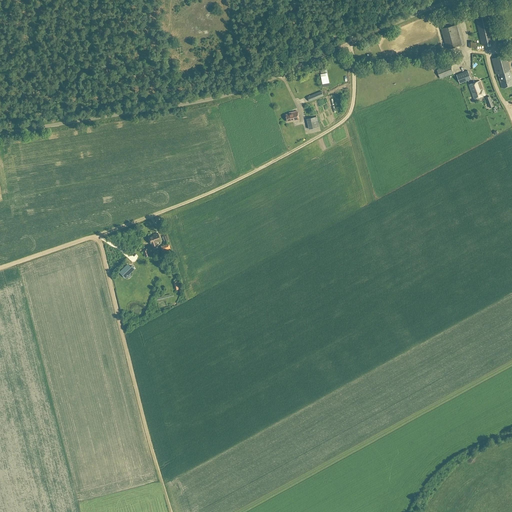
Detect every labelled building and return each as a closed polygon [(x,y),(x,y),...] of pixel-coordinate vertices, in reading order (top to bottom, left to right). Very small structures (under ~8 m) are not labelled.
[(494,42),(487,8),(473,11),(481,45),(494,42)] [(458,24),(441,29),(447,49),(464,45),(458,24)] [(505,49),(507,47),(509,45),(507,40),(503,39),(498,42),(499,47),(505,49)] [(496,75),(498,74),(502,88),(511,85),(511,77),(506,55),(492,59),(496,75)] [(437,70),(440,79),(453,73),(450,65),(437,70)] [(468,71),(456,75),(460,84),(471,79),(468,71)] [(480,81),(469,85),(474,99),(485,95),(483,89),(480,81)] [(323,96),(322,92),(322,91),(321,91),(307,97),(309,102),(323,96)] [(494,107),(490,96),(485,98),(489,108),(494,107)] [(289,113),(289,114),(286,115),(287,122),(294,120),(294,121),(299,120),(297,111),(289,113)] [(319,127),(317,117),(307,119),(309,129),(319,127)] [(148,237),(150,244),(151,243),(152,247),(157,245),(156,243),(160,241),(158,233),(153,235),(154,236),(148,237)] [(124,274),(127,277),(135,269),(132,266),(130,267),(127,265),(119,272),(122,275),(124,274)]
